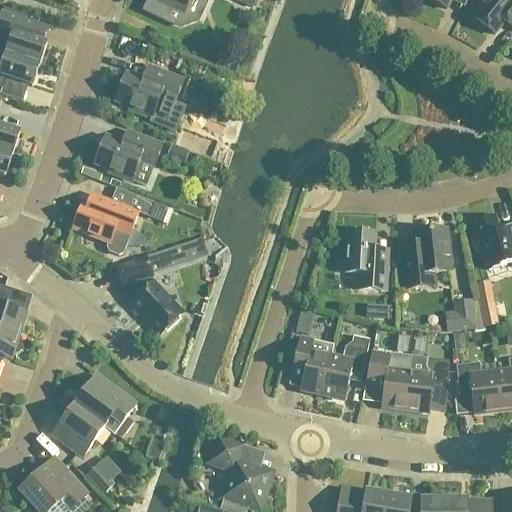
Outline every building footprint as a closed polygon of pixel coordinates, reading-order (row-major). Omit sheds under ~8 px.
[(143,0),(148,2),(142,15),(166,26),(172,13),(183,18),(191,0),(206,7),(209,0),(143,0)] [(255,0),(225,0),(251,11),(255,0)] [(420,0),(420,1),(445,13),(451,0),(467,0),(469,0),(468,0),(420,0)] [(511,32),(511,0),(489,0),(472,22),(493,39),(503,26),(511,32)] [(0,19),(0,56),(5,58),(38,69),(46,47),(42,46),(46,33),(1,17),(0,19)] [(0,92),(1,93),(4,82),(31,91),(38,69),(5,58),(2,68),(0,67),(0,92)] [(183,85),(155,74),(147,71),(142,85),(125,78),(114,105),(129,111),(128,113),(151,122),(166,127),(174,107),(183,85)] [(0,154),(11,158),(19,136),(0,130),(0,154)] [(139,165),(153,170),(161,150),(126,136),(121,148),(104,141),(94,168),(109,173),(108,176),(131,185),(139,165)] [(0,178),(4,180),(11,158),(0,154),(0,178)] [(138,217),(110,206),(90,199),(86,210),(81,209),(71,234),(108,248),(106,252),(108,256),(118,259),(122,257),(138,217)] [(167,227),(171,216),(157,211),(153,222),(167,227)] [(511,227),(497,233),(493,221),(471,228),(477,245),(479,244),(488,274),(511,265),(511,227)] [(413,237),(414,248),(399,250),(404,294),(434,291),(432,277),(450,275),(445,233),(413,237)] [(346,237),(344,277),(358,277),(357,294),(385,295),(387,255),(374,255),(374,238),(346,237)] [(191,247),(173,253),(178,268),(196,262),(191,247)] [(149,278),(160,274),(155,259),(144,262),(149,278)] [(152,287),(150,282),(151,282),(144,262),(115,272),(122,291),(123,290),(133,304),(129,309),(139,320),(140,318),(159,339),(181,318),(152,287)] [(0,335),(18,341),(25,318),(6,311),(12,294),(0,290),(0,335)] [(497,329),(492,301),(477,304),(482,332),(497,329)] [(454,307),(455,318),(445,319),(446,335),(473,332),(470,306),(454,307)] [(390,310),(365,309),(365,322),(389,324),(390,310)] [(316,325),(317,317),(303,314),(300,333),(331,338),(333,328),(316,325)] [(0,360),(3,362),(10,364),(18,341),(0,335),(0,360)] [(348,384),(359,387),(369,345),(352,341),(351,345),(344,350),(341,363),(331,360),(330,360),(321,400),(343,405),(348,384)] [(302,384),(300,395),(321,400),(330,360),(331,360),(333,349),(332,349),(332,350),(311,346),(311,345),(299,342),(291,381),(302,384)] [(398,358),(371,355),(364,390),(383,393),(381,413),(403,415),(408,375),(396,374),(398,358)] [(427,419),(431,392),(447,394),(448,365),(411,360),(409,376),(408,375),(403,415),(427,419)] [(511,362),(507,364),(509,374),(494,376),(499,416),(511,414),(511,362)] [(470,399),(473,419),(499,416),(494,376),(480,378),(478,367),(455,370),(459,400),(470,399)] [(83,402),(76,411),(104,431),(114,439),(135,409),(95,380),(80,400),(83,402)] [(66,419),(58,429),(51,439),(82,461),(104,431),(76,411),(69,421),(66,419)] [(230,475),(220,502),(224,504),(221,511),(246,511),(247,511),(249,511),(259,511),(269,485),(271,477),(261,474),(257,473),(247,469),(252,454),(216,442),(208,467),(230,475)] [(54,462),(17,495),(33,511),(52,511),(60,505),(66,511),(72,511),(87,499),(54,462)] [(111,489),(95,471),(86,479),(102,497),(111,489)] [(362,511),(365,497),(341,493),(337,511),(362,511)] [(365,495),(365,497),(362,511),(385,511),(388,499),(365,495)] [(408,511),(410,503),(388,499),(385,511),(408,511)] [(465,511),(465,505),(466,505),(466,503),(443,504),(443,511),(465,511)]
